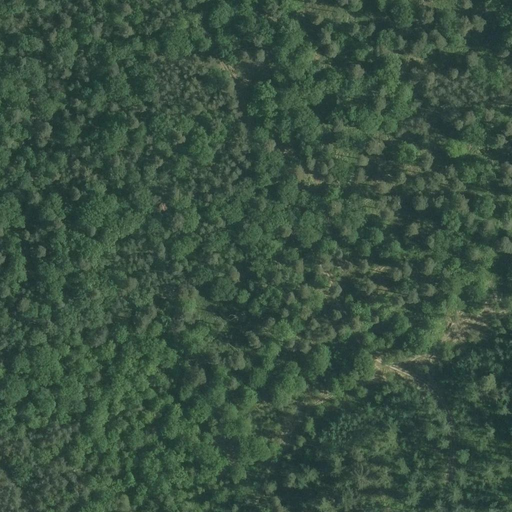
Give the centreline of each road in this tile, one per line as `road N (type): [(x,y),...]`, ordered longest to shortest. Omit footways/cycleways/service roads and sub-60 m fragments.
road 1 (track): [(195,0),(361,337),(377,360),(436,392),(452,446),(445,511)]
road 2 (track): [(511,301),(396,365)]
